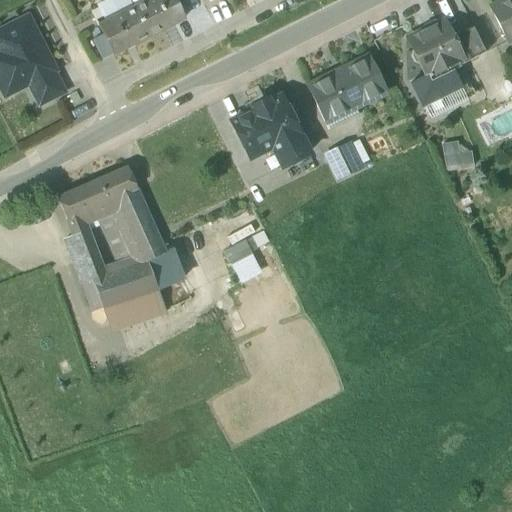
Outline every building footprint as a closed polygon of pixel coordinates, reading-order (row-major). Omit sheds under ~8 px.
[(171,0),(151,0),(133,9),(147,37),(181,20),(171,0)] [(511,0),(506,0),(489,9),(506,44),(511,40),(511,0)] [(98,8),(89,12),(94,21),(102,17),(98,8)] [(133,9),(96,27),(101,38),(110,55),(147,37),(133,9)] [(0,88),(4,96),(27,86),(52,72),(26,20),(0,33),(0,58),(3,64),(0,65),(0,88)] [(432,29),(425,32),(423,31),(405,40),(411,52),(409,57),(412,63),(417,65),(424,78),(410,85),(424,113),(463,94),(465,100),(474,96),(467,83),(460,86),(449,65),(459,60),(460,59),(449,38),(441,22),(433,26),(432,29)] [(471,27),(449,38),(460,59),(459,60),(461,65),(484,54),(471,27)] [(101,60),(110,55),(101,38),(92,42),(101,60)] [(366,59),(306,88),(328,130),(358,117),(355,110),(384,95),(366,59)] [(52,72),(27,86),(38,107),(64,94),(52,72)] [(75,94),(68,97),(73,106),(80,102),(75,94)] [(266,101),(251,109),(252,112),(230,123),(249,160),(271,149),(281,169),(308,155),(279,98),(268,104),(266,101)] [(347,147),(326,158),(336,178),(358,168),(347,147)] [(126,170),(56,200),(71,237),(72,237),(74,241),(86,240),(87,241),(88,240),(88,238),(87,238),(83,226),(97,219),(98,219),(96,214),(104,210),(104,205),(135,192),(126,170)] [(135,192),(104,205),(104,210),(96,214),(98,219),(97,219),(119,270),(139,264),(162,254),(135,192)] [(229,262),(269,245),(263,232),(224,249),(229,262)] [(86,240),(74,241),(72,237),(71,237),(64,240),(80,283),(89,280),(101,276),(88,240),(87,241),(86,240)] [(139,264),(119,270),(101,276),(89,280),(101,309),(156,292),(152,283),(177,272),(168,251),(139,264)] [(177,272),(152,283),(156,292),(181,281),(177,272)] [(101,309),(89,280),(80,283),(98,333),(109,330),(101,309)] [(156,292),(101,309),(109,330),(164,313),(156,292)] [(180,355),(144,372),(154,393),(190,376),(180,355)]
